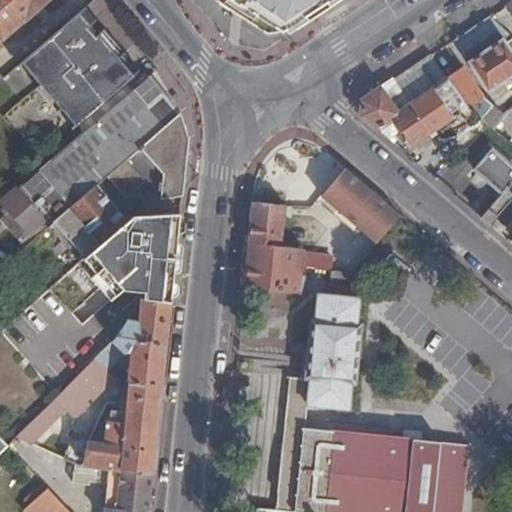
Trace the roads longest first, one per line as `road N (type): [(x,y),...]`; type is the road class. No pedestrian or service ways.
road 1 (tertiary): [(201,222),(180,511)]
road 2 (residential): [(298,102),(511,275)]
road 3 (tertiary): [(298,102),(434,0)]
road 4 (tertiary): [(377,0),(235,84)]
road 5 (tertiary): [(405,0),(308,70),(298,102)]
